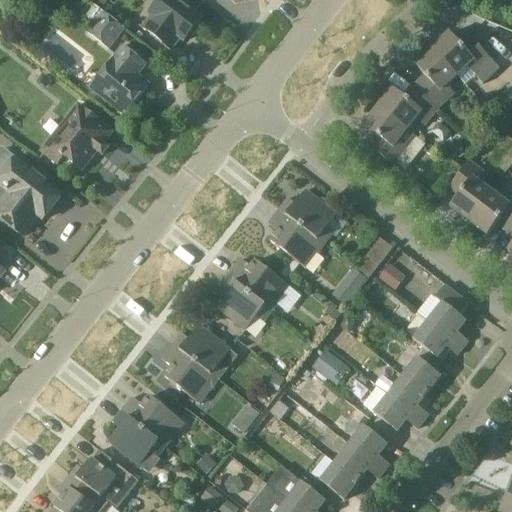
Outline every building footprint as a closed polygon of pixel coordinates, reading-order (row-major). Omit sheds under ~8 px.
[(198,25),(203,19),(183,3),(185,0),(184,0),(161,0),(150,15),(152,17),(143,28),(172,51),(181,40),(184,43),(189,36),(192,38),(200,27),(198,25)] [(86,16),(96,24),(88,33),(109,49),(125,29),(95,5),(86,16)] [(475,41),(466,50),(451,33),(433,49),(458,77),(468,67),(476,75),(492,60),(475,41)] [(91,88),(126,116),(151,84),(139,75),(147,64),(124,46),(91,88)] [(433,49),(416,65),(431,81),(420,91),(439,109),(455,94),(448,86),(458,77),(433,49)] [(439,109),(420,91),(411,103),(394,89),(379,108),(408,131),(417,120),(425,126),(439,109)] [(83,171),(98,152),(103,156),(109,148),(104,144),(113,133),(79,105),(71,116),(72,127),(75,129),(64,142),(62,140),(51,141),(42,152),(58,165),(65,157),(83,171)] [(365,126),(376,135),(382,140),(374,150),(395,166),(408,148),(400,141),(408,131),(379,108),(365,126)] [(0,205),(0,218),(23,237),(40,217),(44,220),(63,197),(16,160),(0,179),(0,185),(10,193),(0,205)] [(454,182),(465,190),(451,208),(470,222),(492,192),(481,184),(488,175),(470,162),(454,182)] [(281,210),(325,245),(333,235),(327,230),(338,216),(306,191),(296,205),(289,199),(281,210)] [(470,222),(489,236),(502,219),(511,226),(511,193),(510,192),(503,200),(492,192),(470,222)] [(325,245),(281,210),(269,225),(279,233),(272,242),(307,270),(325,245)] [(381,239),(369,255),(356,270),(369,281),(381,265),(394,249),(381,239)] [(0,248),(0,277),(4,272),(0,269),(9,256),(0,248)] [(284,267),(292,274),(293,275),(301,265),(294,260),(291,258),(284,267)] [(239,263),(228,277),(273,313),(292,289),(257,261),(249,271),(239,263)] [(406,278),(390,266),(379,279),(395,292),(406,278)] [(287,280),(292,274),(284,267),(279,273),(287,280)] [(369,281),(356,270),(355,269),(333,297),(348,308),(369,281)] [(265,323),(273,313),(228,277),(219,289),(226,294),(215,307),(247,332),(258,318),(265,323)] [(437,300),(443,304),(429,322),(464,349),(469,342),(458,334),(467,322),(460,317),(470,304),(447,286),(437,300)] [(332,308),(326,314),(335,321),(341,315),(332,308)] [(353,328),(352,321),(347,318),(341,326),(349,333),(353,328)] [(447,348),(458,356),(464,349),(429,322),(415,340),(427,350),(435,356),(438,359),(447,348)] [(175,345),(220,380),(239,356),(200,327),(190,340),(183,335),(175,345)] [(304,350),(310,355),(316,348),(309,343),(304,350)] [(220,380),(175,345),(163,360),(173,368),(166,378),(201,405),(220,380)] [(442,377),(427,366),(435,356),(427,350),(420,359),(419,359),(404,377),(428,396),(442,377)] [(324,355),(313,368),(334,385),(345,371),(324,355)] [(373,383),(363,375),(359,381),(368,389),(373,383)] [(428,396),(404,377),(389,396),(424,423),(430,416),(419,407),(428,396)] [(418,430),(424,423),(389,396),(375,414),(398,433),(408,421),(418,430)] [(133,398),(122,412),(167,447),(185,424),(150,397),(143,406),(133,398)] [(248,408),(240,418),(253,427),(260,417),(248,408)] [(159,458),(167,447),(122,412),(113,424),(120,429),(109,443),(149,474),(161,460),(159,458)] [(389,445),(365,427),(350,446),(385,473),(390,466),(379,457),(389,445)] [(385,473),(350,446),(336,464),(359,483),(368,471),(371,473),(379,480),(385,473)] [(207,476),(217,466),(207,456),(197,466),(207,476)] [(79,467),(73,475),(102,498),(102,499),(115,509),(118,511),(141,483),(110,459),(103,468),(92,460),(84,471),(79,467)] [(303,482),(323,499),(330,490),(345,501),(359,483),(336,464),(322,481),(311,472),(303,482)] [(318,511),(327,502),(323,499),(303,482),(290,472),(283,467),(268,485),(301,511),(318,511)] [(102,498),(73,475),(59,493),(63,497),(55,508),(56,508),(61,511),(112,511),(115,509),(102,499),(102,498)] [(301,511),(268,485),(247,511),(301,511)] [(202,499),(215,510),(225,498),(211,487),(202,499)] [(511,511),(511,500),(506,498),(500,511),(511,511)] [(237,511),(239,511),(228,502),(219,511),(237,511)]
